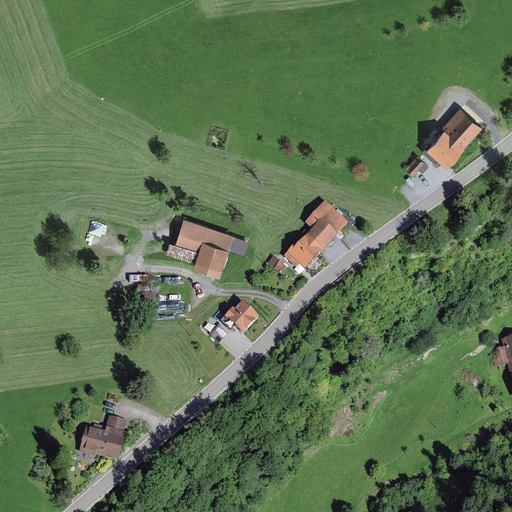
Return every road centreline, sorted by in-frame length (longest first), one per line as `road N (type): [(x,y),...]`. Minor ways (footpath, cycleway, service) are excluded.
road 1 (tertiary): [(75,511),(250,358),(316,286),(511,144)]
road 2 (track): [(60,218),(75,211),(112,218),(146,237),(122,279),(75,296)]
road 3 (track): [(133,267),(174,270),(292,312)]
